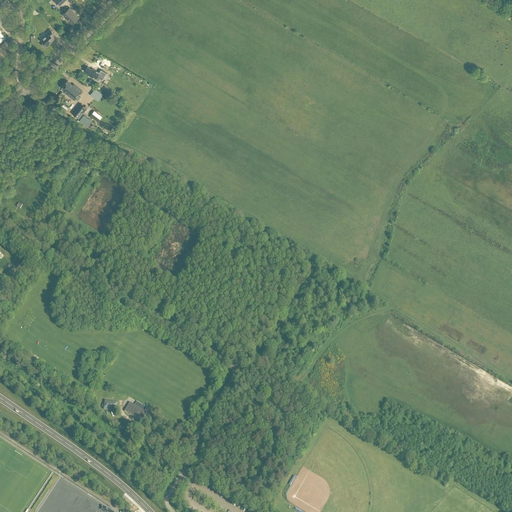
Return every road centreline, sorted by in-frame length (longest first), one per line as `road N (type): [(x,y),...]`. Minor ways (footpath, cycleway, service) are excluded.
road 1 (unclassified): [(0,220),(235,369),(167,498),(172,511)]
road 2 (track): [(387,310),(113,146)]
road 3 (secondary): [(0,398),(149,511)]
road 4 (tertiary): [(0,116),(124,0)]
